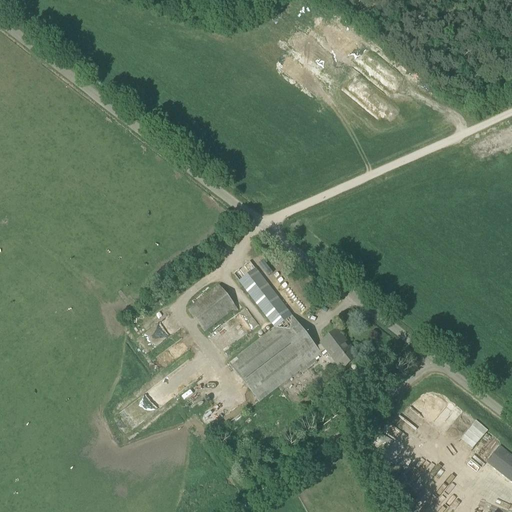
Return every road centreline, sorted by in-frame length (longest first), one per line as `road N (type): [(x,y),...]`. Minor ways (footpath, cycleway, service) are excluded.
road 1 (unclassified): [(437,362),(0,20)]
road 2 (track): [(511,110),(259,223)]
road 3 (unclassified): [(245,511),(437,362)]
